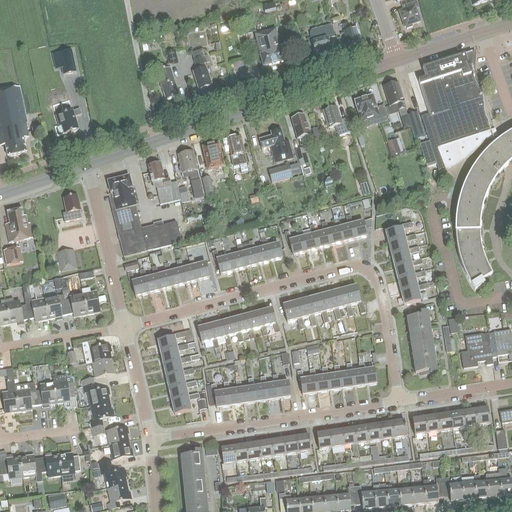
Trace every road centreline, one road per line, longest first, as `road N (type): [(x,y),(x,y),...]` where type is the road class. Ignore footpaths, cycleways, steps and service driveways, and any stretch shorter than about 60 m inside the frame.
road 1 (residential): [(394,399),(380,295),(372,274),(358,267),(127,325)]
road 2 (secondary): [(82,166),(396,62)]
road 3 (residential): [(394,399),(152,435)]
road 4 (residential): [(127,325),(82,166)]
road 5 (residential): [(511,296),(465,308),(455,300),(429,215),(439,205)]
road 6 (residential): [(0,348),(127,325)]
road 7 (secondary): [(396,62),(511,24)]
